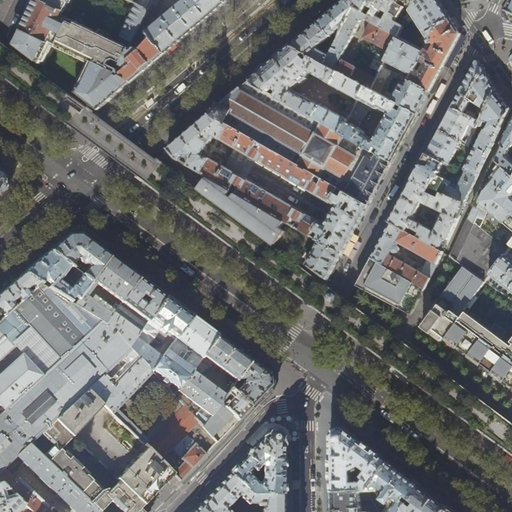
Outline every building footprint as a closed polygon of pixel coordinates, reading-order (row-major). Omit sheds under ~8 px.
[(129,51),(141,25),(149,9),(137,4),(121,37),(123,38),(121,43),(77,23),(75,27),(69,24),(70,22),(58,16),(60,11),(63,12),(69,0),(34,0),(30,9),(17,36),(13,43),(40,64),(51,42),(93,62),(82,84),(83,85),(77,93),(98,110),(121,91),(126,87),(132,82),(117,75),(119,71),(121,66),(129,51)] [(128,0),(130,1),(137,4),(149,9),(153,0),(128,0)] [(160,22),(156,17),(164,11),(157,8),(160,1),(157,0),(153,0),(149,9),(141,25),(151,36),(165,54),(181,40),(193,30),(176,9),(176,8),(160,22)] [(206,19),(226,2),(224,0),(185,0),(176,8),(176,9),(193,30),(206,19)] [(356,8),(349,0),(345,0),(333,10),(319,22),(331,37),(335,34),(338,38),(336,42),(337,44),(356,8)] [(378,0),(349,0),(356,8),(365,12),(368,6),(373,9),(378,0)] [(378,0),(373,9),(370,15),(367,19),(368,20),(380,26),(384,20),(376,16),(380,9),(388,13),(394,0),(378,0)] [(394,0),(388,13),(384,20),(380,26),(398,36),(403,25),(396,21),(404,7),(397,4),(399,0),(394,0)] [(449,15),(439,0),(415,0),(410,12),(424,33),(421,39),(429,44),(438,27),(451,19),(449,15)] [(370,15),(365,12),(356,8),(337,44),(326,65),(366,86),(372,90),(377,79),(342,59),(362,20),(367,19),(370,15)] [(458,29),(451,19),(438,27),(429,44),(428,46),(433,49),(431,53),(426,50),(413,75),(410,80),(410,81),(430,92),(447,61),(448,59),(461,34),(458,29)] [(380,26),(368,20),(366,24),(369,25),(363,36),(391,51),(398,36),(380,26)] [(331,37),(319,22),(304,35),(291,46),(306,54),(312,57),(326,65),(337,44),(336,42),(335,42),(328,56),(323,54),(323,51),(318,49),(331,37)] [(133,52),(129,51),(121,66),(126,70),(123,73),(119,71),(117,75),(132,82),(137,77),(165,54),(151,36),(147,45),(138,53),(136,49),(133,52)] [(426,50),(398,36),(391,51),(387,58),(386,61),(413,75),(426,50)] [(97,112),(12,45),(10,49),(5,60),(2,66),(0,70),(0,75),(5,79),(6,78),(10,82),(32,98),(59,118),(69,125),(68,126),(74,130),(74,129),(75,130),(86,121),(95,113),(96,113),(97,112)] [(304,56),(306,54),(291,46),(281,54),(251,79),(252,80),(258,87),(269,93),(275,87),(280,93),(277,98),(286,102),(299,110),(313,117),(323,123),(326,125),(337,131),(340,134),(348,119),(321,105),(294,90),(294,86),(295,87),(309,76),(308,75),(311,73),(332,84),(332,85),(359,100),(366,86),(326,65),(312,57),(310,61),(307,60),(304,56)] [(383,66),(386,61),(387,58),(378,54),(371,67),(381,72),(383,66)] [(479,61),(478,61),(477,61),(468,78),(452,107),(481,122),(482,120),(497,90),(488,77),(479,61)] [(383,66),(381,72),(377,79),(372,90),(384,96),(396,73),(394,73),(383,66)] [(379,155),(377,154),(374,161),(368,158),(371,151),(347,138),(340,134),(337,131),(326,125),(323,123),(313,117),(299,110),(286,102),(277,98),(272,95),(269,93),(258,87),(252,80),(251,79),(243,86),(241,88),(230,97),(223,104),(222,104),(220,103),(218,108),(215,110),(214,110),(213,110),(212,110),(211,111),(210,112),(210,113),(210,114),(213,116),(226,123),(235,128),(244,134),(249,136),(262,144),(275,152),(289,160),(299,165),(303,167),(323,179),(347,193),(360,200),(369,205),(379,186),(387,171),(392,162),(384,158),(379,155)] [(430,92),(410,81),(410,80),(407,85),(402,82),(399,87),(397,86),(395,89),(397,90),(392,100),(400,105),(405,108),(418,115),(423,104),(430,92)] [(347,138),(371,151),(374,153),(376,149),(381,151),(379,155),(384,158),(392,162),(405,138),(418,115),(405,108),(403,111),(398,109),(400,105),(392,100),(384,96),(372,90),(366,86),(359,100),(348,119),(340,134),(347,138)] [(502,97),(497,90),(482,120),(489,123),(486,129),(485,129),(466,169),(468,170),(460,186),(452,182),(446,194),(467,203),(511,109),(502,97)] [(481,122),(452,107),(446,118),(446,120),(440,131),(462,141),(471,124),(474,125),(465,144),(469,146),(481,122)] [(213,116),(210,114),(188,133),(169,149),(178,159),(179,159),(202,173),(217,181),(244,134),(235,128),(226,123),(213,116)] [(511,123),(495,160),(511,173),(511,157),(510,156),(511,150),(511,148),(511,123)] [(462,142),(462,141),(440,131),(434,141),(428,153),(428,154),(450,164),(462,142)] [(218,182),(228,187),(285,221),(313,238),(342,254),(354,233),(355,231),(369,205),(360,200),(347,193),(323,179),(303,167),(299,165),(289,160),(275,152),(262,144),(249,136),(244,134),(217,181),(218,182)] [(452,182),(443,178),(450,164),(428,154),(427,153),(423,161),(429,164),(428,167),(425,167),(422,167),(420,168),(419,169),(418,170),(417,173),(417,175),(418,178),(412,181),(446,194),(452,182)] [(286,253),(211,196),(206,193),(180,173),(174,169),(159,157),(147,166),(136,175),(138,176),(137,177),(143,181),(151,186),(177,205),(200,223),(223,240),(246,257),(271,275),(295,293),(307,302),(312,306),(313,306),(319,297),(325,286),(326,284),(327,283),(305,267),(300,264),(286,253)] [(475,206),(452,255),(451,254),(451,255),(453,257),(466,266),(487,282),(511,247),(511,173),(495,160),(474,205),(475,206)] [(285,221),(228,187),(218,182),(214,187),(204,180),(202,182),(195,177),(193,181),(199,186),(207,192),(206,193),(211,196),(286,253),(298,237),(290,231),(289,233),(286,230),(287,229),(283,225),(285,221)] [(446,194),(412,181),(401,200),(389,222),(391,223),(444,251),(467,203),(446,194)] [(444,251),(391,223),(390,224),(382,238),(375,252),(372,258),(427,289),(445,252),(444,251)] [(59,241),(49,250),(71,267),(77,259),(88,268),(83,275),(92,282),(93,281),(111,256),(100,248),(81,233),(68,234),(59,241)] [(310,243),(316,247),(311,255),(305,252),(302,258),(303,258),(300,264),(305,267),(306,264),(328,280),(329,279),(336,265),(342,254),(313,238),(310,243)] [(511,298),(511,300),(511,299),(511,247),(487,282),(507,296),(511,291),(511,298)] [(61,281),(71,267),(49,250),(46,253),(23,272),(42,284),(75,305),(84,293),(92,282),(83,275),(80,273),(76,279),(78,281),(73,287),(71,287),(70,288),(61,281)] [(128,268),(111,256),(93,281),(122,302),(140,277),(128,268)] [(427,289),(372,258),(369,264),(362,277),(359,283),(414,313),(427,289)] [(511,349),(467,316),(468,313),(466,312),(468,308),(470,309),(478,298),(477,297),(487,282),(466,266),(427,318),(429,319),(422,328),(437,339),(440,335),(511,389),(511,349)] [(21,303),(42,284),(23,272),(11,282),(0,291),(0,319),(1,321),(16,308),(13,305),(14,303),(14,302),(17,299),(21,303)] [(154,288),(140,277),(122,302),(119,306),(106,324),(111,327),(129,347),(167,297),(154,288)] [(42,284),(21,303),(16,308),(1,321),(0,321),(0,361),(11,352),(17,359),(4,371),(3,372),(0,374),(0,415),(102,321),(75,305),(42,284)] [(92,299),(84,293),(75,305),(102,321),(106,324),(119,306),(115,303),(112,307),(95,295),(92,299)] [(340,296),(335,298),(335,303),(339,306),(344,305),(344,299),(340,296)] [(182,308),(167,297),(129,347),(132,350),(152,372),(174,396),(192,371),(194,369),(219,336),(206,326),(182,308)] [(511,419),(350,299),(349,301),(342,313),(336,323),(338,324),(337,325),(343,329),(348,332),(377,354),(402,372),(423,388),(449,407),(475,426),(495,441),(502,446),(511,453),(511,419)] [(111,327),(106,324),(102,321),(0,415),(0,472),(3,469),(18,456),(30,444),(41,434),(56,420),(88,391),(132,350),(129,347),(111,327)] [(236,349),(219,336),(194,369),(199,373),(202,373),(206,368),(209,371),(214,364),(237,381),(252,360),(236,349)] [(116,411),(152,372),(132,350),(88,391),(103,406),(143,444),(160,461),(171,450),(184,462),(173,473),(181,481),(198,462),(217,443),(203,428),(183,406),(149,442),(116,411)] [(261,367),(252,360),(237,381),(231,389),(251,407),(261,396),(266,391),(271,386),(270,374),(261,367)] [(226,397),(192,371),(174,396),(183,406),(203,428),(220,404),(226,397)] [(235,424),(251,407),(231,389),(228,394),(233,398),(228,402),(227,401),(225,403),(226,404),(224,407),(220,404),(203,428),(217,443),(235,424)] [(103,406),(88,391),(56,420),(73,437),(103,406)] [(143,506),(119,482),(116,485),(117,487),(113,490),(112,489),(109,492),(106,490),(101,491),(100,491),(92,483),(93,482),(81,470),(82,468),(71,457),(68,459),(62,454),(63,452),(60,450),(73,437),(56,420),(41,434),(48,440),(49,439),(50,441),(51,442),(53,443),(54,444),(42,457),(98,511),(141,511),(139,510),(143,507),(143,506)] [(369,491),(390,463),(365,445),(343,428),(332,434),(332,442),(333,466),(333,492),(369,491)] [(259,442),(258,443),(240,462),(229,474),(251,494),(283,495),(283,485),(283,482),(282,450),(282,436),(281,435),(280,433),(277,431),(274,430),(272,431),(269,432),(259,442)] [(30,444),(18,456),(74,511),(98,511),(42,457),(30,444)] [(173,473),(160,461),(143,444),(141,447),(144,450),(116,480),(119,482),(143,506),(163,484),(172,474),(173,473)] [(410,477),(390,463),(369,491),(371,494),(374,491),(376,491),(380,489),(386,493),(386,494),(393,500),(392,502),(395,504),(389,511),(403,511),(422,487),(410,477)] [(3,469),(0,472),(0,480),(10,490),(13,493),(26,505),(33,511),(49,511),(46,509),(49,507),(20,479),(17,482),(3,469)] [(244,511),(247,504),(251,494),(229,474),(215,489),(199,505),(205,511),(228,511),(227,510),(225,511),(224,510),(238,496),(244,502),(238,509),(241,511),(244,511)] [(10,490),(0,480),(0,511),(18,511),(26,505),(13,493),(10,494),(10,496),(6,497),(4,492),(10,490)] [(434,496),(422,487),(403,511),(445,511),(449,507),(434,496)] [(369,491),(333,492),(333,511),(332,511),(364,511),(361,511),(361,500),(374,500),(371,494),(369,491)] [(282,511),(283,495),(251,494),(247,504),(256,504),(256,505),(257,506),(258,506),(258,507),(262,507),(261,511),(282,511)]
